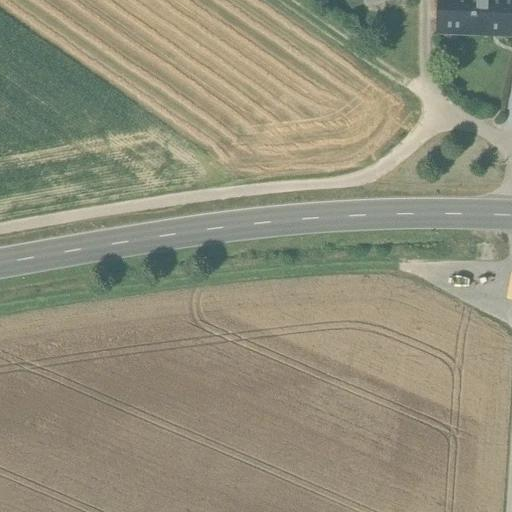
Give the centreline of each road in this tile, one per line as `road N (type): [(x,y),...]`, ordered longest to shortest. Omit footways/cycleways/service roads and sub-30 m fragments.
road 1 (secondary): [(0,263),(273,215),(511,208)]
road 2 (track): [(0,331),(398,266)]
road 3 (track): [(294,0),(447,108)]
